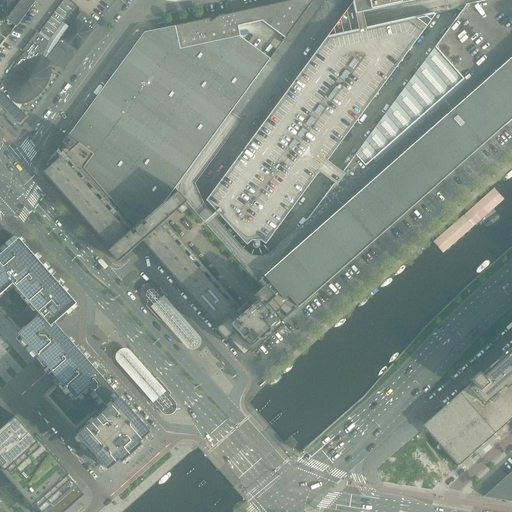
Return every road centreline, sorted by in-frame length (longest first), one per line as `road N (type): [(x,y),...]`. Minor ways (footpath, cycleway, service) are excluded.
road 1 (residential): [(242,378),(511,146)]
road 2 (residential): [(339,0),(141,262)]
road 3 (secondary): [(511,271),(293,481)]
road 4 (residential): [(91,291),(89,338),(116,373),(164,425),(212,430)]
road 5 (residential): [(14,168),(143,5)]
road 6 (secondary): [(91,291),(212,430)]
road 7 (secondary): [(227,406),(113,280)]
road 8 (secondary): [(402,412),(511,297)]
road 9 (residential): [(242,378),(141,262)]
road 10 (secondary): [(113,280),(14,168)]
road 11 (residential): [(402,412),(423,410),(511,332)]
road 12 (secondary): [(3,188),(91,291)]
road 13 (residential): [(18,398),(105,499)]
